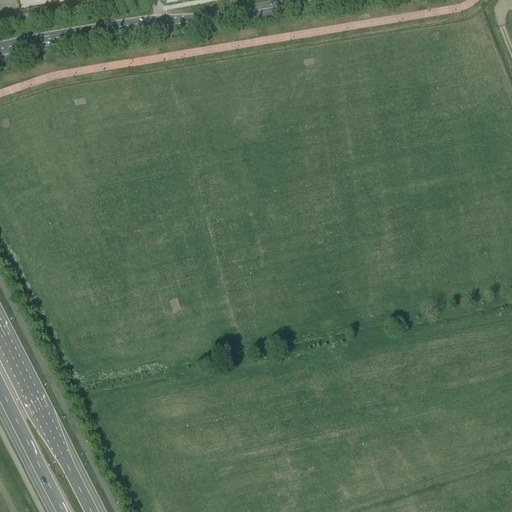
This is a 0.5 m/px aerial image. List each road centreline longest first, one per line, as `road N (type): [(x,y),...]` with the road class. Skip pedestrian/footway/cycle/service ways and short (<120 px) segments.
road 1 (secondary): [(0,56),(313,0)]
road 2 (primary): [(91,511),(0,331)]
road 3 (primary): [(0,392),(58,511)]
